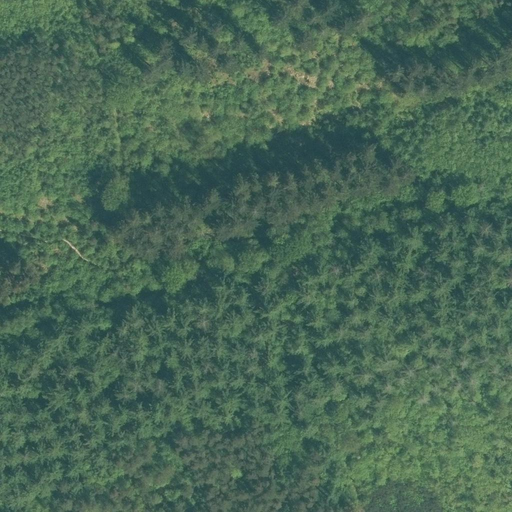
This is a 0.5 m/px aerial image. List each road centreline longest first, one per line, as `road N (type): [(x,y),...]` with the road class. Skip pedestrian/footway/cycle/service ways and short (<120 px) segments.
road 1 (track): [(0,334),(311,248)]
road 2 (track): [(84,0),(118,159),(109,227),(136,298)]
road 3 (track): [(297,253),(356,511)]
road 4 (track): [(311,248),(511,199)]
